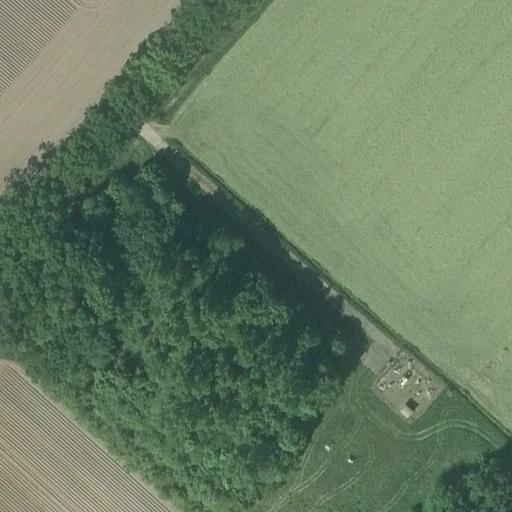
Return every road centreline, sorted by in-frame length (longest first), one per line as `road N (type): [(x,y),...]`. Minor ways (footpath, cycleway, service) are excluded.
road 1 (track): [(0,269),(247,0)]
road 2 (track): [(405,367),(133,126)]
